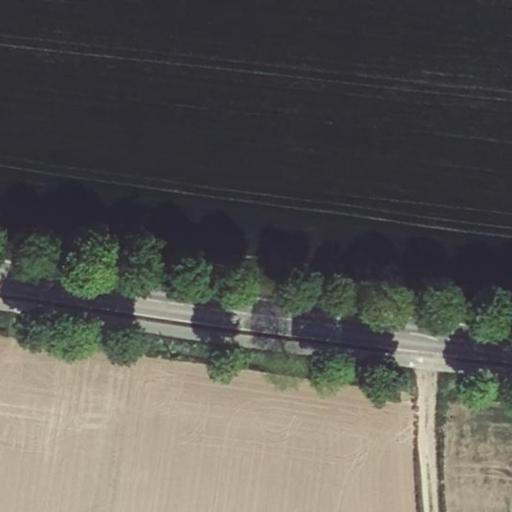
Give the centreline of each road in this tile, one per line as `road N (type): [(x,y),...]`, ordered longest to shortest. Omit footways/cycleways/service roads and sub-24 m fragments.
road 1 (primary): [(0,274),(511,347)]
road 2 (track): [(425,337),(430,511)]
